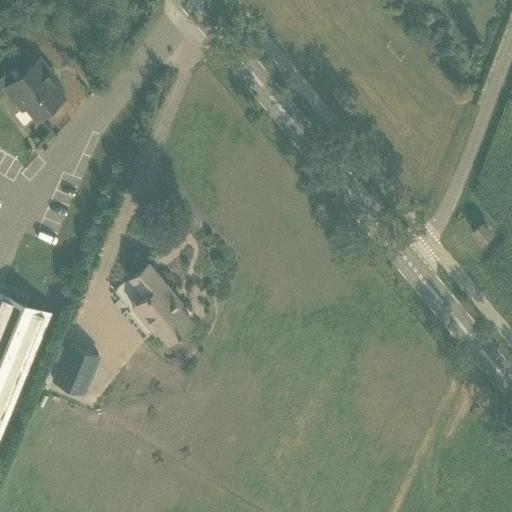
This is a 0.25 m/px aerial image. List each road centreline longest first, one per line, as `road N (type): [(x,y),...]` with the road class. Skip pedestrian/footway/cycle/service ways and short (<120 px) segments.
road 1 (tertiary): [(410,269),(188,0)]
road 2 (unclassified): [(410,269),(435,240),(511,55)]
road 3 (tertiary): [(511,391),(410,269)]
